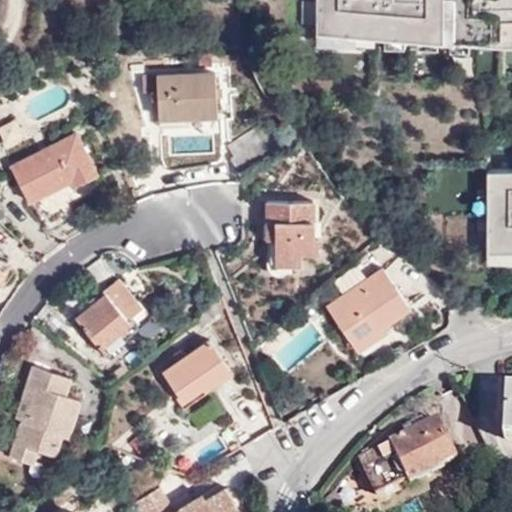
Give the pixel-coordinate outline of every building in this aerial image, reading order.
[(504,46),(511,45),(511,0),(317,0),(318,34),(504,46)] [(197,65),(212,65),(210,52),(197,53),(197,65)] [(159,118),(217,114),(214,71),(142,75),(143,91),(157,90),(159,118)] [(232,159),(241,168),(285,136),(269,113),(228,144),(235,155),(232,159)] [(13,166),(31,200),(72,178),(76,183),(96,172),(75,131),(13,166)] [(511,168),(487,169),(490,250),(511,249),(511,168)] [(277,264),(301,264),(300,250),(318,250),(319,233),(313,234),(312,200),(266,200),(266,222),(275,223),(277,264)] [(400,253),(381,238),(367,254),(384,268),(327,305),(354,344),(409,306),(384,268),(400,253)] [(341,290),(364,276),(357,264),(333,277),(341,290)] [(150,288),(132,265),(103,290),(105,293),(76,317),(100,347),(115,334),(118,337),(146,312),(137,300),(150,288)] [(217,309),(212,302),(205,309),(209,314),(217,309)] [(197,316),(201,322),(209,316),(205,311),(197,316)] [(190,334),(196,343),(210,332),(205,324),(190,334)] [(164,368),(185,397),(204,384),(207,387),(230,371),(209,338),(164,368)] [(27,420),(22,418),(11,454),(31,460),(36,447),(54,453),(61,433),(68,435),(80,397),(66,393),(59,391),(64,373),(34,363),(28,381),(38,385),(27,420)] [(59,391),(66,393),(71,376),(64,373),(59,391)] [(16,416),(22,418),(27,420),(38,385),(28,381),(16,416)] [(364,470),(377,495),(436,465),(440,469),(457,459),(438,419),(426,425),(423,419),(403,429),(406,435),(390,443),(391,445),(379,451),(384,460),(364,470)] [(163,511),(242,511),(228,481),(163,511)] [(167,511),(158,488),(134,497),(139,511),(167,511)]
